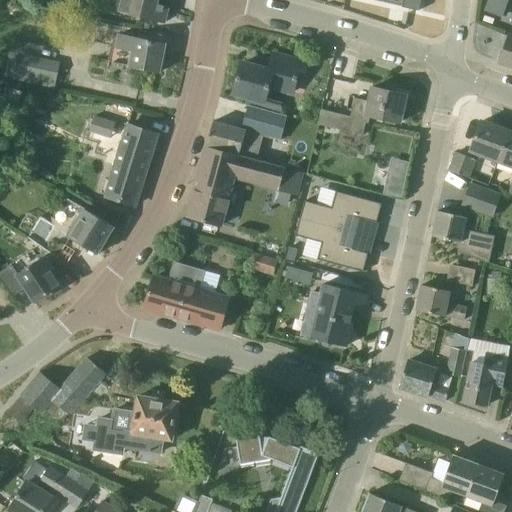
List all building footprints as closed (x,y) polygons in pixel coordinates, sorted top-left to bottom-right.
[(158,0),(122,0),(119,12),(165,23),(169,7),(157,5),(158,0)] [(421,0),(382,0),(402,5),(402,6),(419,10),(421,0)] [(486,0),(485,12),(506,15),(507,0),(486,0)] [(165,44),(120,35),(117,48),(133,51),(130,67),(160,73),(165,44)] [(511,36),(509,35),(499,62),(511,66),(511,36)] [(18,53),(13,81),(55,89),(61,62),(18,53)] [(307,64),(276,55),(271,72),(241,64),(233,93),(246,96),(244,105),(248,106),(262,109),(265,99),(269,86),(292,92),(295,81),(301,83),(307,64)] [(405,95),(372,87),(369,101),(353,98),(350,116),(322,109),(318,125),(364,136),(368,116),(399,123),(405,95)] [(22,92),(10,88),(6,99),(19,103),(22,92)] [(241,129),(262,135),(286,141),(292,118),(262,109),(248,106),(241,129)] [(95,115),(91,128),(112,135),(116,122),(95,115)] [(497,162),(509,131),(482,121),(469,156),(456,152),(449,171),(468,178),(475,161),(479,162),(481,156),(497,162)] [(206,147),(255,160),(262,135),(241,129),(213,122),(206,147)] [(157,134),(128,125),(105,196),(135,206),(157,134)] [(511,132),(509,131),(497,162),(511,167),(511,174),(511,175),(511,174),(511,186),(509,193),(511,194),(511,132)] [(255,160),(206,147),(188,216),(221,225),(235,175),(278,187),(277,190),(295,195),(301,173),(288,169),(264,162),(255,160)] [(460,207),(492,218),(500,194),(469,183),(460,207)] [(300,219),(357,234),(358,234),(362,219),(376,223),(381,205),(336,192),(331,209),(305,201),(300,219)] [(81,207),(77,213),(81,215),(68,236),(97,254),(114,227),(81,207)] [(494,236),(463,229),(466,217),(437,211),(432,236),(457,241),(455,252),(488,263),(494,236)] [(30,232),(42,243),(55,230),(43,218),(30,232)] [(358,234),(357,234),(300,219),(295,236),(322,243),(317,260),(363,272),(368,254),(354,250),(358,234)] [(277,260),(255,253),(250,269),(274,275),(277,260)] [(45,255),(19,273),(13,264),(0,272),(0,277),(13,297),(26,289),(35,302),(59,286),(49,272),(54,268),(45,255)] [(476,270),(452,265),(448,281),(472,286),(476,270)] [(229,299),(154,277),(145,308),(220,330),(229,299)] [(502,279),(488,279),(487,295),(502,296),(502,279)] [(366,294),(323,284),(321,293),(313,291),(310,305),(318,307),(310,338),(322,341),(321,343),(323,346),(328,347),(331,346),(332,343),(345,347),(354,309),(362,311),(366,294)] [(467,308),(447,303),(450,291),(421,285),(416,310),(465,321),(467,308)] [(467,351),(452,347),(446,374),(461,377),(467,351)] [(474,352),(472,361),(463,401),(486,406),(489,393),(494,394),(495,387),(502,389),(509,357),(486,353),(485,354),(474,352)] [(87,358),(60,389),(41,372),(21,396),(22,397),(8,413),(20,422),(33,407),(41,413),(43,410),(56,422),(66,411),(70,414),(106,374),(87,358)] [(431,384),(436,370),(407,361),(399,387),(428,397),(428,396),(445,401),(449,390),(431,384)] [(178,402),(138,396),(135,413),(115,411),(112,430),(126,432),(123,449),(161,454),(164,438),(171,440),(178,402)] [(296,511),(319,453),(300,446),(299,448),(269,437),(268,440),(264,438),(260,439),(259,433),(236,438),(240,465),(272,460),(292,468),(280,499),(270,500),(265,511),(296,511)] [(468,496),(479,465),(453,455),(443,482),(432,478),(433,474),(406,463),(399,481),(447,498),(451,489),(468,496)] [(66,477),(50,467),(48,471),(31,460),(20,478),(26,483),(8,511),(9,511),(43,511),(55,493),(66,500),(77,484),(75,483),(66,477)] [(505,474),(479,465),(468,496),(483,502),(480,511),(483,511),(504,511),(507,506),(495,501),(505,474)] [(66,477),(75,483),(79,478),(81,475),(71,469),(66,477)] [(79,478),(75,483),(77,484),(88,491),(94,483),(88,479),(81,474),(81,475),(79,478)] [(77,484),(66,500),(78,508),(88,491),(77,484)] [(414,511),(370,494),(362,511),(414,511)] [(207,511),(212,503),(213,500),(202,495),(195,511),(207,511)] [(119,511),(102,501),(95,511),(119,511)]
